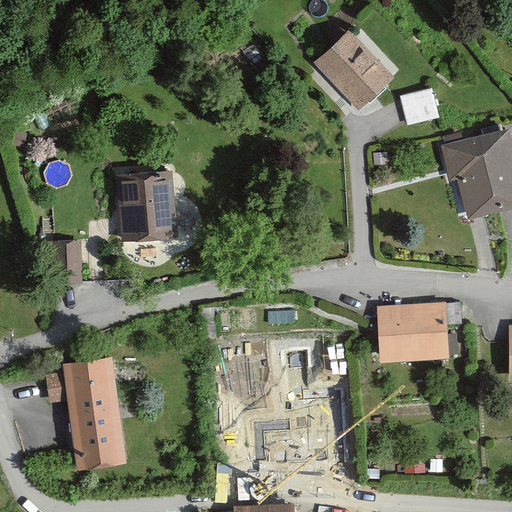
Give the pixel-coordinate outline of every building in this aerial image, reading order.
[(394,80),(349,32),(314,64),(359,112),(394,80)] [(441,121),(434,91),(401,98),(408,128),(441,121)] [(511,211),(511,138),(510,132),(442,148),(452,185),(459,183),(469,222),(511,211)] [(177,239),(170,177),(122,181),(125,206),(118,207),(122,244),(177,239)] [(82,284),(80,243),(50,245),(53,286),(82,284)] [(457,306),(379,310),(382,367),(451,363),(449,330),(459,329),(457,306)] [(124,466),(112,361),(62,366),(63,375),(47,377),(50,406),(67,404),(74,471),(124,466)]
